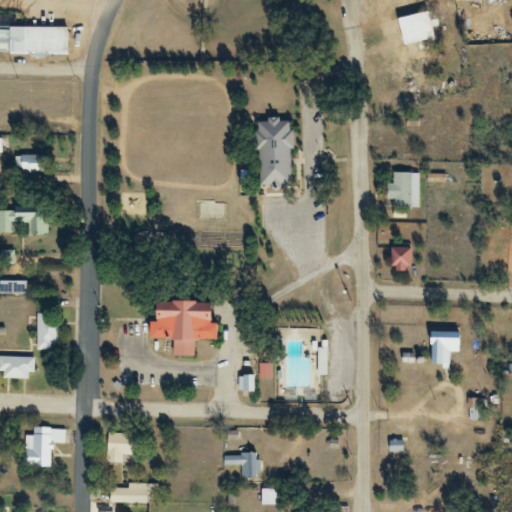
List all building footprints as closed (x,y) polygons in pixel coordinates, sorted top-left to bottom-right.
[(1,53),(73,53),(73,27),(1,27),(1,53)] [(255,186),(289,186),(288,119),(254,120),(255,186)] [(51,173),(51,157),(25,157),(25,173),(51,173)] [(386,200),(391,200),(391,208),(418,208),(418,172),(391,172),(391,183),(386,183),(386,200)] [(35,225),(35,234),(53,234),(53,206),(2,206),(2,234),(18,234),(18,225),(35,225)] [(389,272),(410,272),(410,247),(389,247),(389,272)] [(31,295),(31,282),(4,282),(4,295),(31,295)] [(181,356),(202,356),(202,339),(231,339),(231,301),(169,300),(169,320),(162,320),(162,338),(181,338),(181,356)] [(40,350),(64,350),(64,314),(40,314),(40,350)] [(427,367),(448,367),(448,352),(457,352),(457,331),(427,331),(427,367)] [(40,380),(40,358),(4,358),(4,380),(40,380)] [(246,376),(244,390),(258,392),(259,378),(246,376)] [(469,421),(484,421),(484,399),(469,399),(469,421)] [(30,438),(29,467),(55,468),(55,445),(69,445),(69,429),(38,429),(38,438),(30,438)] [(127,465),(127,456),(139,456),(139,434),(110,434),(110,465),(127,465)] [(259,454),(227,455),(227,467),(244,466),(244,478),(260,478),(259,454)] [(162,486),(114,486),(114,504),(162,504),(162,486)]
